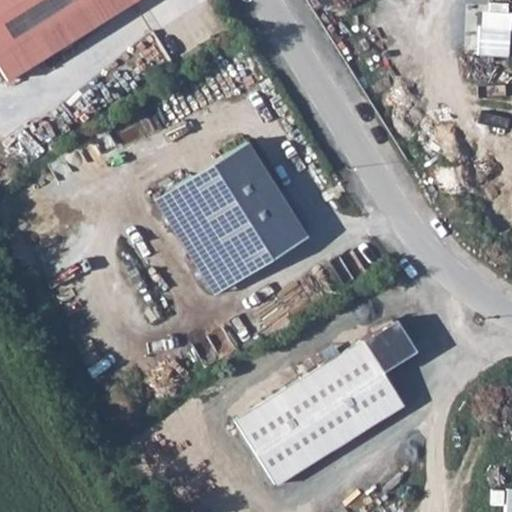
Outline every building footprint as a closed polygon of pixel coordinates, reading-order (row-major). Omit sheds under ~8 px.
[(0,0),(0,58),(32,39),(18,18),(46,0),(0,0)] [(46,0),(18,18),(32,39),(94,0),(46,0)] [(308,234),(247,140),(155,199),(215,294),(308,234)] [(359,341),(378,372),(412,350),(393,319),(359,341)] [(232,422),(270,481),(398,404),(378,372),(359,341),(232,422)]
